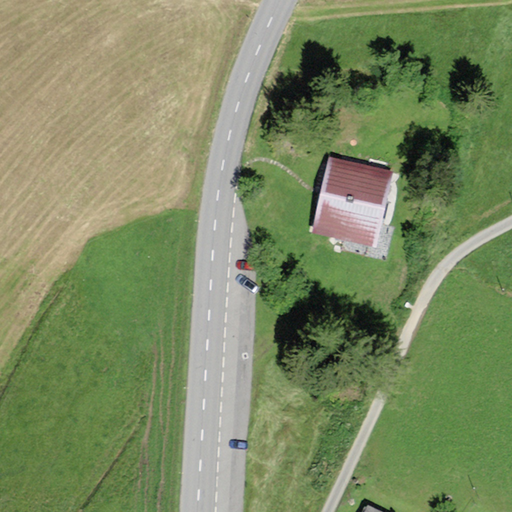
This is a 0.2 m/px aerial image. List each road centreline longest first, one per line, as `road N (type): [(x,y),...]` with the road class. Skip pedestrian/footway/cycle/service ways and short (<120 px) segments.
road 1 (primary): [(197,511),(220,165),(236,102),(279,0)]
road 2 (track): [(511,222),(457,255),(428,290),(330,511)]
road 3 (track): [(477,0),(321,14),(275,7)]
